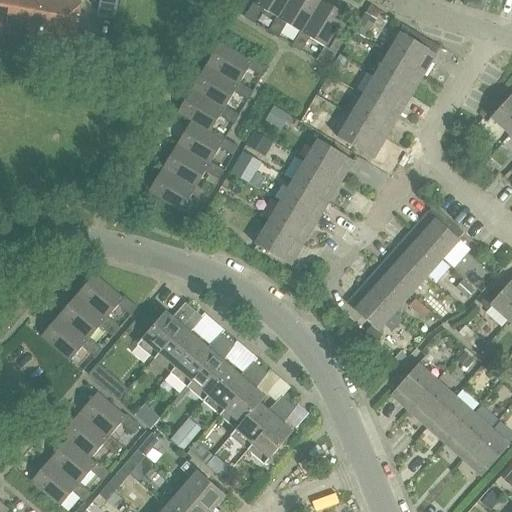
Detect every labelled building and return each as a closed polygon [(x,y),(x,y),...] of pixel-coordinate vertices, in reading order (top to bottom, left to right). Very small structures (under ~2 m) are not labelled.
[(0,0),(0,30),(4,31),(9,0),(0,0)] [(9,0),(4,31),(71,43),(79,0),(9,0)] [(244,18),(254,24),(263,9),(277,18),(279,19),(290,0),(257,0),(255,5),(253,3),(244,18)] [(322,1),(319,0),(290,0),(279,19),(277,18),(268,32),(278,38),(286,24),(300,32),(303,34),(322,1)] [(292,46),(301,52),(310,38),(327,49),(327,47),(346,16),(322,1),(303,34),(300,32),(292,46)] [(366,14),(354,33),(364,39),(376,20),(366,14)] [(388,55),(424,77),(436,56),(401,34),(388,55)] [(262,78),(268,68),(253,60),(252,61),(220,42),(206,66),(238,85),(239,83),(248,69),(262,78)] [(324,47),(316,61),(318,62),(328,68),(337,53),(329,49),(327,47),(327,49),(324,47)] [(411,97),(424,77),(388,55),(375,76),(411,97)] [(206,66),(191,90),(223,110),(225,107),(233,93),(248,101),(253,92),(239,83),(238,85),(206,66)] [(375,76),(363,97),(399,118),(411,97),(375,76)] [(223,110),(191,90),(177,114),(191,122),(209,133),(219,116),(234,125),(239,116),(225,107),(223,110)] [(509,135),(511,131),(511,95),(490,119),(509,135)] [(386,139),(399,118),(363,97),(350,118),(386,139)] [(272,105),(263,120),(280,130),(288,115),(272,105)] [(374,160),(386,139),(350,118),(338,138),(374,160)] [(223,141),(209,133),(191,122),(177,146),(209,165),(210,162),(218,148),(233,157),(239,148),(224,139),(223,141)] [(253,129),(243,143),(263,156),(272,141),(253,129)] [(305,162),(341,183),(354,162),(318,141),(305,162)] [(177,146),(162,169),(195,189),(196,187),(205,172),(219,180),(225,171),(210,162),(209,165),(177,146)] [(239,158),(231,172),(249,183),(255,173),(257,169),(239,158)] [(328,204),(341,183),(305,162),(292,183),(328,204)] [(196,187),(195,189),(162,169),(148,193),(181,213),(191,196),(205,204),(210,195),(196,187)] [(316,225),(328,204),(292,183),(280,203),(316,225)] [(303,246),(316,225),(280,203),(267,224),(303,246)] [(428,213),(412,232),(443,260),(460,241),(428,213)] [(303,246),(267,224),(255,245),(274,257),(291,267),(297,257),(303,246)] [(412,232),(396,250),(427,278),(443,260),(412,232)] [(427,278),(396,250),(379,268),(411,296),(427,278)] [(379,268),(363,287),(395,315),(411,296),(379,268)] [(95,274),(77,296),(106,320),(107,318),(118,305),(131,316),(138,308),(125,297),(123,299),(95,274)] [(509,323),(511,319),(511,280),(490,306),(509,323)] [(395,315),(363,287),(347,305),(378,333),(395,315)] [(77,296),(59,317),(87,342),(89,339),(100,326),(113,337),(120,329),(107,318),(106,320),(77,296)] [(146,322),(152,328),(137,345),(155,360),(196,312),(185,304),(172,318),(165,312),(165,313),(159,308),(146,322)] [(196,312),(155,360),(171,374),(199,341),(190,334),(202,318),(196,312)] [(82,348),(95,358),(102,350),(89,339),(87,342),(59,317),(41,338),(70,363),(82,348)] [(187,388),(228,341),(221,334),(208,349),(199,341),(171,374),(187,388)] [(477,335),(470,343),(480,352),(488,344),(477,335)] [(204,402),(232,369),(223,362),(235,346),(228,341),(187,388),(204,402)] [(232,369),(204,402),(220,416),(261,369),(254,363),(240,377),(232,369)] [(408,413),(436,381),(418,365),(390,397),(408,413)] [(261,369),(220,416),(236,430),(259,403),(264,397),(256,390),(268,374),(261,369)] [(436,381),(408,413),(427,429),(455,398),(436,381)] [(118,384),(109,394),(118,402),(127,392),(118,384)] [(80,414),(109,438),(110,437),(120,424),(133,435),(140,427),(127,416),(126,417),(98,393),(80,414)] [(259,403),(236,430),(231,436),(248,451),(289,403),(282,397),(268,411),(259,403)] [(445,445),(473,414),(455,398),(427,429),(445,445)] [(289,403),(248,451),(265,465),(293,433),(284,425),(296,409),(289,403)] [(149,429),(151,430),(160,419),(152,412),(148,417),(142,423),(149,429)] [(80,414),(62,435),(68,440),(91,459),(103,445),(115,456),(122,448),(110,437),(109,438),(80,414)] [(473,414),(445,445),(463,462),(491,430),(473,414)] [(175,433),(169,440),(183,452),(192,441),(178,429),(175,433)] [(491,430),(463,462),(482,478),(509,447),(491,430)] [(137,452),(145,458),(160,441),(152,434),(137,452)] [(68,440),(49,462),(78,486),(79,484),(90,471),(103,482),(110,474),(97,463),(96,464),(91,459),(68,440)] [(200,461),(209,452),(198,442),(190,452),(200,461)] [(145,458),(137,452),(122,469),(129,476),(145,458)] [(231,469),(214,455),(206,466),(222,480),(231,469)] [(79,484),(78,486),(49,462),(31,482),(60,507),(73,492),(85,503),(92,494),(79,484)] [(192,478),(181,491),(206,511),(213,511),(212,511),(225,497),(186,463),(181,469),(192,478)] [(107,486),(115,493),(129,476),(122,469),(107,486)] [(115,493),(107,486),(100,495),(107,501),(115,493)] [(167,507),(171,511),(206,511),(181,491),(167,507)] [(11,511),(0,502),(0,511),(11,511)]
